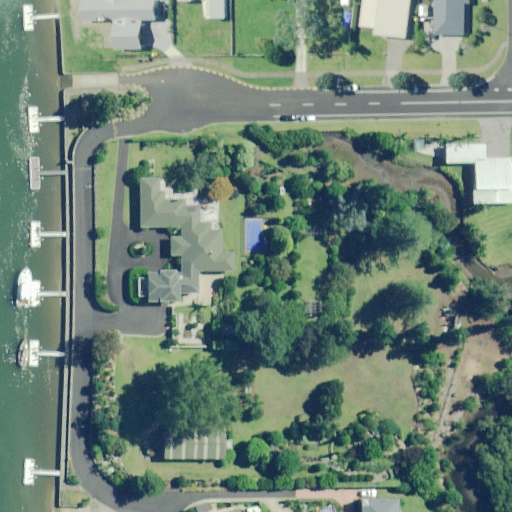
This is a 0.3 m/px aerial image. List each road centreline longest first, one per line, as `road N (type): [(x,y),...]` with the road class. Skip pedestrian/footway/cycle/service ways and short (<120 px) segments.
road 1 (residential): [(192,100),(99,136),(82,160),(76,442),(84,479),(140,511)]
road 2 (tertiary): [(511,100),(192,100)]
